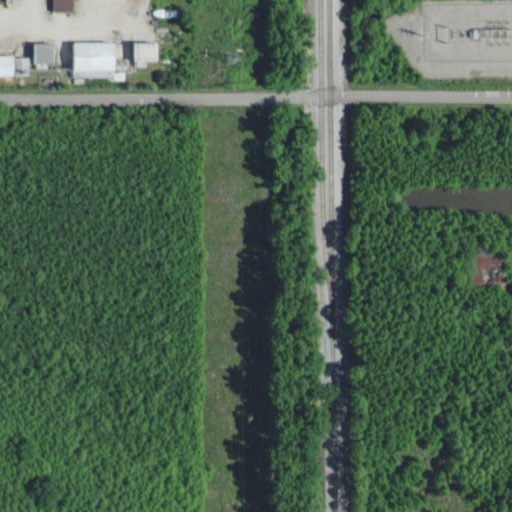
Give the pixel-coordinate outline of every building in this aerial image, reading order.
[(56,0),(57,9),(75,8),(74,0),(56,0)] [(119,39),(78,40),(78,68),(100,68),(100,76),(123,75),(123,69),(120,69),(119,39)] [(147,58),(161,59),(162,40),(137,40),(137,65),(146,65),(147,58)] [(57,60),(57,41),(32,41),(32,53),(0,53),(0,74),(18,74),(18,69),(32,69),(32,60),(57,60)] [(465,251),(466,288),(496,287),(495,250),(465,251)]
